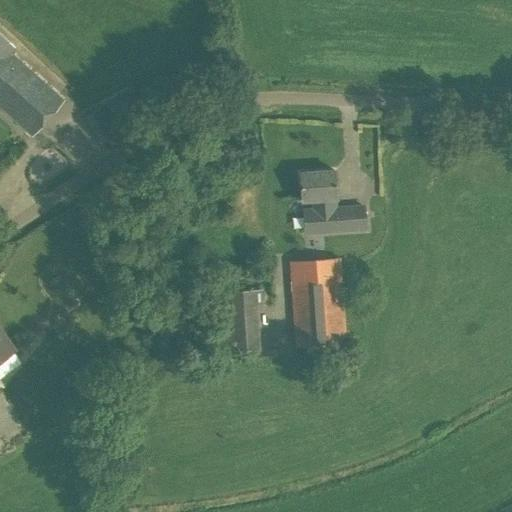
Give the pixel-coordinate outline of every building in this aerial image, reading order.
[(66,98),(12,49),(14,47),(0,33),(0,107),(32,136),(66,98)] [(101,144),(135,124),(120,96),(85,115),(101,144)] [(337,205),(336,200),(338,200),(336,170),(300,173),(303,202),(312,202),(313,208),(301,209),(303,235),(367,231),(365,203),(337,205)] [(296,349),(336,346),(347,345),(341,259),(289,262),(296,349)] [(225,352),(261,350),(258,307),(264,306),(263,290),(221,294),(225,352)] [(0,361),(15,351),(0,330),(0,361)]
